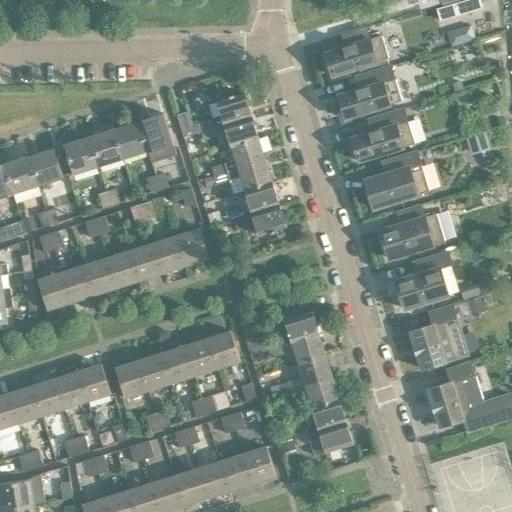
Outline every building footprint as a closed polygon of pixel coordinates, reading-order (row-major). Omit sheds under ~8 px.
[(480,8),(477,0),(462,0),(438,8),(442,20),(480,8)] [(475,39),(471,24),(459,28),(463,42),(475,39)] [(345,46),(324,52),(332,75),(388,58),(388,57),(381,34),(369,38),(368,34),(365,26),(341,34),(345,46)] [(380,30),(368,34),(369,38),(381,34),(380,30)] [(358,89),(338,95),(345,118),(374,109),(402,100),(391,66),(391,65),(390,65),(354,77),(358,89)] [(462,89),(460,81),(452,84),(455,91),(462,89)] [(188,110),(176,114),(183,136),(200,131),(214,127),(225,123),(225,126),(253,117),(246,94),(218,102),(222,114),(210,118),(210,119),(193,124),(188,110)] [(371,131),(351,137),(358,160),(386,151),(414,143),(403,107),(376,115),(367,118),(371,131)] [(139,122),(148,151),(173,143),(164,114),(139,122)] [(225,123),(214,127),(217,135),(227,132),(232,147),(259,139),(253,117),(225,126),(225,123)] [(139,122),(114,130),(123,159),(148,151),(139,122)] [(214,127),(200,131),(203,140),(217,135),(214,127)] [(486,129),(466,136),(471,154),(491,148),(486,129)] [(89,138),(98,167),(123,159),(114,130),(89,138)] [(98,167),(89,138),(65,145),(74,175),(98,167)] [(197,151),(193,138),(185,141),(189,153),(197,151)] [(266,161),(259,139),(232,147),(236,159),(211,166),(215,178),(266,161)] [(29,157),(38,185),(63,178),(54,149),(29,157)] [(417,151),(382,161),(386,173),(364,180),(373,208),(430,190),(417,151)] [(29,157),(4,165),(13,193),(38,185),(29,157)] [(241,176),(246,191),(246,192),(273,183),(266,161),(215,178),(216,184),(230,180),(241,176)] [(0,165),(0,196),(13,193),(4,165),(0,165)] [(156,174),(160,189),(168,186),(164,172),(156,174)] [(147,177),(152,191),(160,189),(156,174),(147,177)] [(215,178),(214,175),(204,178),(206,186),(216,183),(216,182),(215,178)] [(246,192),(252,211),(253,214),(280,205),(273,183),(246,192)] [(196,203),(191,187),(181,190),(186,206),(196,203)] [(106,190),(110,205),(119,202),(115,188),(106,190)] [(110,205),(106,190),(98,193),(102,207),(110,205)] [(141,203),(146,219),(156,216),(150,200),(141,203)] [(146,219),(141,203),(130,207),(136,222),(146,219)] [(400,224),(379,230),(388,258),(416,249),(444,240),(436,213),(424,217),(420,204),(404,210),(396,212),(400,224)] [(255,223),(260,236),(287,228),(280,205),(253,214),(252,211),(241,215),(233,217),(236,229),(255,223)] [(227,219),(233,217),(241,215),(238,206),(225,210),(227,219)] [(46,210),(51,224),(59,222),(54,207),(46,210)] [(51,224),(46,210),(37,213),(42,227),(51,224)] [(222,220),(218,210),(208,213),(211,223),(222,220)] [(21,217),(26,232),(36,229),(31,214),(21,217)] [(96,218),(100,233),(110,231),(105,215),(96,218)] [(100,233),(96,218),(85,221),(90,237),(100,233)] [(0,226),(0,234),(2,240),(13,236),(9,224),(0,226)] [(50,232),(55,248),(64,245),(59,229),(50,232)] [(177,238),(186,267),(210,260),(201,230),(177,238)] [(55,248),(50,232),(39,236),(44,251),(55,248)] [(214,235),(220,254),(231,250),(225,232),(214,235)] [(163,274),(186,267),(177,238),(154,245),(163,274)] [(131,252),(140,281),(163,274),(154,245),(131,252)] [(108,259),(117,288),(140,281),(131,252),(108,259)] [(449,252),(414,263),(418,275),(396,282),(404,310),(450,295),(441,267),(452,264),(449,252)] [(21,255),(24,270),(24,272),(32,271),(29,253),(21,255)] [(94,295),(117,288),(108,259),(85,266),(94,295)] [(7,263),(0,263),(0,275),(1,275),(1,274),(8,273),(7,263)] [(62,273),(71,302),(94,295),(85,266),(62,273)] [(32,271),(24,272),(25,278),(28,296),(36,294),(33,277),(32,271)] [(47,310),(71,302),(62,273),(38,280),(47,310)] [(0,275),(0,299),(12,298),(10,287),(3,288),(1,275),(0,275)] [(481,296),(492,292),(489,282),(478,285),(481,296)] [(36,294),(28,296),(30,310),(38,309),(36,294)] [(480,296),(468,300),(472,313),(484,309),(480,296)] [(12,298),(0,299),(0,323),(8,323),(6,307),(13,306),(12,298)] [(422,368),(468,354),(453,304),(429,312),(433,324),(411,331),(422,368)] [(267,348),(268,350),(282,346),(281,344),(292,341),(292,343),(320,334),(313,311),(285,320),(287,325),(281,335),(248,345),(250,353),(267,348)] [(232,332),(209,340),(218,369),(242,362),(232,332)] [(320,334),(292,343),(299,365),(327,356),(320,334)] [(195,376),(218,369),(209,340),(186,347),(195,376)] [(282,346),(268,350),(270,357),(284,353),(282,346)] [(172,383),(195,376),(186,347),(163,354),(172,383)] [(172,383),(163,354),(140,361),(150,390),(172,383)] [(278,384),(279,384),(274,385),(277,396),(333,378),(327,356),(299,365),(303,376),(292,380),(278,384)] [(126,397),(150,390),(140,361),(117,368),(126,397)] [(450,381),(428,388),(440,426),(463,419),(467,430),(507,418),(500,396),(482,402),(474,376),(470,363),(470,362),(446,369),(450,381)] [(103,365),(80,372),(89,402),(112,395),(103,365)] [(66,409),(89,402),(80,372),(57,379),(66,409)] [(308,394),(313,408),(313,409),(340,400),(333,378),(277,396),(279,402),(283,401),(297,397),(308,394)] [(34,387),(43,416),(66,409),(57,379),(34,387)] [(251,382),(241,385),(246,401),(256,398),(251,382)] [(20,423),(43,416),(34,387),(11,394),(20,423)] [(0,429),(20,423),(11,394),(0,396),(0,429)] [(202,397),(207,413),(216,410),(211,394),(202,397)] [(207,413),(202,397),(191,401),(196,417),(207,413)] [(313,409),(320,430),(347,422),(340,400),(313,409)] [(156,412),(161,428),(171,425),(165,409),(156,412)] [(231,413),(236,429),(245,426),(240,411),(231,413)] [(161,428),(156,412),(145,415),(151,431),(161,428)] [(236,429),(231,413),(221,417),(226,433),(236,429)] [(118,442),(128,438),(123,422),(112,426),(118,442)] [(320,430),(309,434),(295,438),(297,445),(311,441),(316,456),(354,445),(347,422),(320,430)] [(295,438),(309,434),(306,424),(292,428),(295,438)] [(185,428),(190,444),(200,441),(195,425),(185,428)] [(190,444),(185,428),(174,431),(180,447),(190,444)] [(74,437),(79,453),(89,450),(84,434),(74,437)] [(79,453),(74,437),(64,441),(69,457),(79,453)] [(294,449),(291,439),(280,443),(283,453),(294,449)] [(139,442),(144,458),(154,455),(149,440),(139,442)] [(144,458),(139,442),(129,446),(134,461),(144,458)] [(244,454),(253,484),(277,477),(268,447),(244,454)] [(28,452),(33,468),(44,465),(38,449),(28,452)] [(33,468),(28,452),(18,455),(24,471),(33,468)] [(94,457),(99,473),(108,470),(103,454),(94,457)] [(221,462),(231,491),(253,484),(244,454),(221,462)] [(99,473),(94,457),(83,460),(88,476),(99,473)] [(198,469),(208,499),(231,491),(221,462),(198,469)] [(175,476),(185,506),(208,499),(198,469),(175,476)] [(161,511),(165,511),(185,506),(175,476),(152,483),(161,511)] [(0,493),(2,509),(35,504),(31,480),(0,484),(0,493)] [(73,497),(70,481),(60,482),(63,498),(73,497)] [(136,511),(161,511),(152,483),(130,491),(136,511)] [(111,511),(136,511),(130,491),(107,498),(111,511)] [(85,511),(111,511),(107,498),(83,505),(85,511)]
